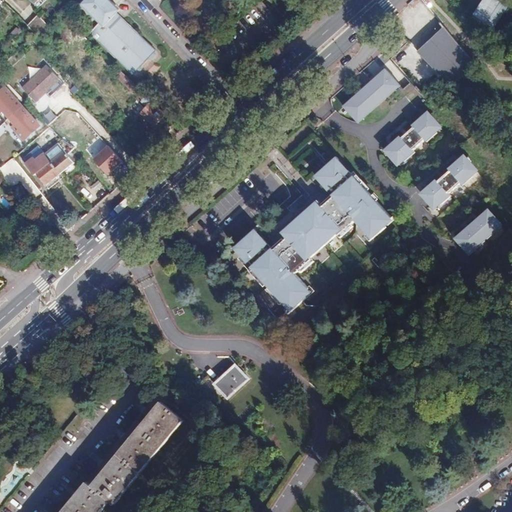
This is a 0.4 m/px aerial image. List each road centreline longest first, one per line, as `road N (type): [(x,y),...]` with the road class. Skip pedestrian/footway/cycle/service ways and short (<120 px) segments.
road 1 (residential): [(31,331),(67,321),(371,48),(366,21)]
road 2 (primary): [(70,295),(366,21)]
road 3 (primary): [(237,109),(65,263)]
road 4 (primary): [(351,5),(237,109)]
road 5 (unclassified): [(137,0),(237,109)]
